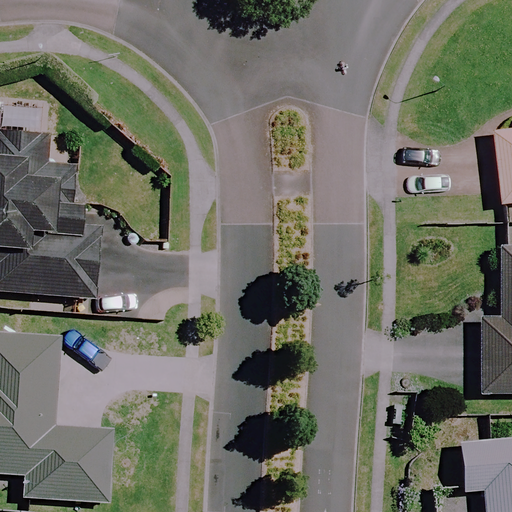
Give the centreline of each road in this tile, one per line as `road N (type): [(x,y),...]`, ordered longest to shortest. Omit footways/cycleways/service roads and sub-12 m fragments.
road 1 (residential): [(324,43),(333,511)]
road 2 (residential): [(237,511),(232,74)]
road 3 (residential): [(232,74),(176,50),(142,0)]
